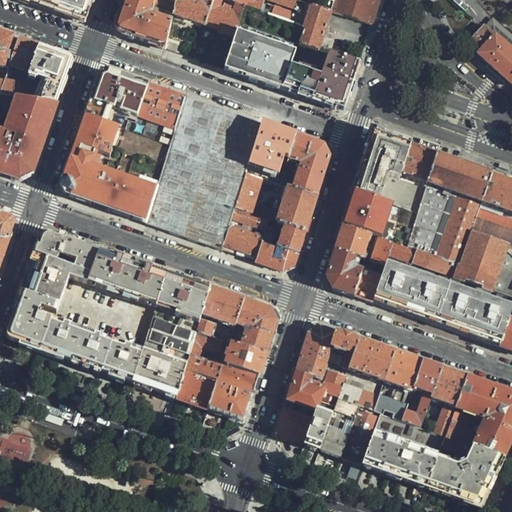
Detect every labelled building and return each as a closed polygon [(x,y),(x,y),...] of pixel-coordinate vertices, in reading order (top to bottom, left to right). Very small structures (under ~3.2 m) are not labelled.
[(20,0),(77,19),(89,14),(92,3),(93,0),(20,0)] [(160,49),(165,51),(171,26),(148,18),(155,0),(125,0),(123,8),(118,20),(116,25),(122,36),(124,37),(129,38),(153,47),(160,49)] [(190,21),(206,27),(215,0),(204,0),(204,1),(202,2),(201,1),(200,0),(177,0),(176,6),(174,15),(190,21)] [(221,32),(236,37),(238,32),(241,23),(247,7),(238,4),(236,10),(235,12),(233,12),(233,11),(233,9),(226,7),(225,10),(223,8),(222,7),(224,0),(215,0),(206,27),(221,32)] [(247,7),(260,12),(262,7),(264,0),(235,0),(234,2),(238,4),(247,7)] [(267,0),(294,8),(296,2),(296,0),(267,0)] [(306,0),(331,12),(335,1),(333,0),(306,0)] [(334,0),(335,1),(331,12),(331,13),(372,27),(379,5),(380,0),(334,0)] [(462,0),(455,0),(466,10),(469,6),(462,0)] [(319,52),(331,13),(296,2),(294,8),(293,13),(290,22),(305,28),(299,44),(298,46),(319,52)] [(241,23),(262,31),(268,14),(260,12),(247,7),(241,23)] [(260,12),(268,14),(290,22),(293,13),(274,7),(272,11),(262,7),(260,12)] [(268,14),(262,31),(299,44),(305,28),(290,22),(268,14)] [(484,27),(511,51),(511,35),(492,18),(484,27)] [(475,36),(467,46),(487,64),(497,72),(505,79),(511,85),(511,51),(504,45),(484,27),(475,36)] [(296,52),(238,32),(236,37),(224,69),(231,72),(243,77),(264,85),(275,89),(282,92),(296,52)] [(9,67),(18,41),(0,34),(0,67),(8,68),(9,67)] [(29,74),(38,48),(29,45),(18,41),(9,67),(29,74)] [(358,71),(359,66),(319,52),(298,46),(296,52),(282,92),(289,94),(295,97),(301,99),(335,111),(347,104),(350,96),(356,77),(358,71)] [(64,57),(38,48),(29,74),(26,85),(21,99),(56,105),(59,97),(62,91),(68,74),(70,68),(64,57)] [(131,133),(148,86),(138,83),(129,79),(109,73),(104,75),(98,78),(85,116),(90,118),(121,129),(131,133)] [(20,99),(21,99),(26,85),(4,80),(4,82),(0,92),(0,95),(17,98),(20,99)] [(158,90),(148,86),(131,133),(170,147),(184,99),(179,97),(178,97),(171,94),(166,93),(158,90)] [(20,99),(17,98),(5,132),(8,133),(20,99)] [(21,99),(20,99),(8,133),(7,134),(5,133),(0,131),(0,174),(2,175),(10,178),(19,181),(31,176),(37,160),(56,105),(21,99)] [(224,113),(184,99),(170,147),(146,224),(145,226),(168,234),(183,239),(214,250),(221,252),(223,247),(228,228),(231,222),(234,210),(245,175),(261,126),(224,113)] [(93,207),(121,129),(90,118),(87,126),(84,133),(82,132),(79,140),(76,148),(74,147),(70,158),(73,159),(72,161),(74,162),(72,168),(70,168),(68,170),(66,172),(66,176),(68,179),(65,186),(70,194),(94,202),(93,207)] [(270,129),(261,126),(245,175),(271,184),(280,187),(288,161),(295,138),(278,132),(270,129)] [(170,147),(131,133),(121,129),(93,207),(101,209),(108,212),(108,211),(146,224),(170,147)] [(416,216),(425,190),(400,182),(410,148),(381,137),(376,139),(370,142),(363,165),(355,189),(353,195),(389,207),(416,216)] [(309,143),(295,138),(288,161),(300,165),(292,191),(316,199),(323,176),(326,169),(329,160),(325,154),(322,147),(309,143)] [(419,151),(435,156),(438,148),(434,147),(425,144),(422,143),(419,151)] [(425,190),(436,157),(435,156),(419,151),(414,149),(410,148),(400,182),(425,190)] [(481,205),(491,176),(484,174),(464,167),(451,162),(436,157),(425,190),(416,216),(471,234),(475,220),(481,205)] [(271,184),(245,175),(234,210),(250,216),(251,213),(256,214),(258,209),(253,207),(259,188),(268,190),(271,184)] [(511,183),(507,182),(503,180),(491,176),(481,205),(511,216),(511,183)] [(314,203),(316,199),(292,191),(288,189),(276,224),(286,228),(305,235),(308,222),(310,217),(312,211),(314,203)] [(389,207),(353,195),(351,201),(349,207),(344,224),(343,228),(368,236),(378,239),(382,230),(379,228),(383,215),(386,216),(389,207)] [(416,216),(389,207),(386,216),(383,215),(379,228),(382,230),(378,239),(379,239),(394,244),(405,248),(416,216)] [(268,222),(273,224),(277,211),(271,209),(270,212),(263,210),(260,219),(268,222)] [(250,216),(234,210),(231,222),(265,234),(266,229),(268,222),(260,219),(250,216)] [(0,216),(0,240),(8,241),(12,229),(10,224),(7,219),(0,216)] [(416,216),(405,248),(394,244),(389,258),(511,300),(511,248),(471,234),(416,216)] [(511,233),(475,220),(471,234),(511,248),(511,233)] [(240,253),(257,258),(261,244),(262,241),(228,228),(223,247),(240,253)] [(301,246),(305,235),(286,228),(278,250),(297,256),(301,246)] [(337,247),(335,253),(356,260),(360,261),(368,236),(343,228),(341,232),(340,236),(337,247)] [(266,229),(265,234),(262,241),(261,244),(271,247),(276,232),(266,229)] [(91,274),(100,251),(94,249),(85,246),(77,243),(56,236),(52,234),(40,240),(35,254),(91,274)] [(385,270),(389,258),(394,244),(379,239),(371,265),(385,270)] [(293,269),(297,256),(278,250),(271,247),(261,244),(257,258),(255,264),(259,266),(276,271),(282,274),(291,270),(293,269)] [(107,254),(100,251),(91,274),(35,254),(25,284),(7,336),(8,339),(10,341),(37,351),(101,375),(134,386),(143,355),(40,316),(43,310),(57,314),(70,280),(157,310),(168,275),(163,273),(156,271),(114,256),(107,254)] [(333,291),(354,299),(361,278),(355,276),(352,273),(356,260),(335,253),(329,272),(326,280),(330,286),(333,291)] [(487,345),(498,349),(507,322),(510,313),(511,307),(511,300),(389,258),(385,270),(379,285),(372,305),(388,311),(433,326),(441,329),(487,345)] [(173,277),(168,275),(157,310),(150,331),(193,347),(198,331),(211,290),(203,287),(195,285),(189,283),(181,280),(173,277)] [(368,304),(372,305),(379,285),(361,278),(354,299),(368,304)] [(237,326),(245,302),(233,298),(228,296),(211,290),(198,331),(212,336),(217,322),(236,329),(237,326)] [(257,306),(245,302),(237,326),(250,331),(249,334),(245,332),(240,346),(266,355),(268,349),(270,340),(276,321),(275,319),(269,311),(263,309),(257,306)] [(511,323),(507,322),(498,349),(511,353),(511,323)] [(331,347),(335,334),(319,328),(308,335),(307,338),(306,342),(301,356),(296,372),(320,380),(331,347)] [(143,355),(134,386),(170,399),(172,400),(176,401),(185,375),(186,369),(191,353),(193,347),(150,331),(143,355)] [(212,336),(198,331),(193,347),(191,353),(203,357),(206,350),(219,354),(224,340),(212,336)] [(352,360),(358,342),(340,336),(335,334),(331,347),(345,352),(343,357),(352,360)] [(383,383),(393,354),(375,348),(358,342),(352,360),(349,370),(383,383)] [(263,364),(266,355),(240,346),(233,343),(226,365),(259,377),(260,372),(263,364)] [(186,369),(219,380),(224,365),(203,357),(191,353),(186,369)] [(349,370),(352,360),(343,357),(333,353),(330,362),(340,366),(340,367),(349,370)] [(413,389),(422,364),(404,358),(393,354),(383,383),(412,392),(413,389)] [(433,395),(441,371),(431,367),(422,364),(413,389),(433,395)] [(256,384),(259,377),(226,365),(224,365),(219,380),(254,392),(256,384)] [(450,374),(441,371),(433,395),(431,399),(450,406),(460,378),(450,374)] [(320,380),(296,372),(295,375),(292,386),(287,401),(315,411),(332,417),(338,400),(342,388),(325,382),(320,380)] [(343,386),(346,377),(329,372),(325,382),(342,388),(343,386)] [(209,413),(217,386),(185,375),(176,401),(193,407),(209,413)] [(511,395),(474,382),(460,378),(450,406),(470,413),(484,418),(487,417),(488,420),(484,422),(473,447),(503,458),(511,439),(511,395)] [(243,425),(251,398),(217,386),(209,413),(226,419),(243,425)] [(378,398),(343,386),(342,388),(338,400),(360,408),(373,412),(378,398)] [(378,396),(378,398),(373,412),(380,415),(403,422),(406,412),(408,407),(378,396)] [(406,412),(403,422),(421,429),(431,399),(423,397),(415,416),(406,412)] [(360,408),(338,400),(332,417),(320,451),(331,455),(341,459),(360,408)] [(470,413),(450,406),(449,411),(441,436),(437,451),(450,456),(470,413)] [(341,459),(362,466),(380,415),(373,412),(360,408),(341,459)] [(431,433),(441,436),(449,411),(441,408),(431,433)] [(312,420),(284,410),(280,422),(278,428),(276,436),(277,436),(298,444),(303,445),(312,420)] [(332,417),(315,411),(312,420),(303,445),(314,449),(320,451),(332,417)] [(65,419),(47,413),(45,419),(63,425),(65,419)] [(425,489),(435,457),(437,451),(441,436),(431,433),(421,429),(403,422),(380,415),(362,466),(377,472),(425,489)] [(503,458),(473,447),(466,463),(456,465),(435,457),(425,489),(480,509),(490,487),(503,458)]
